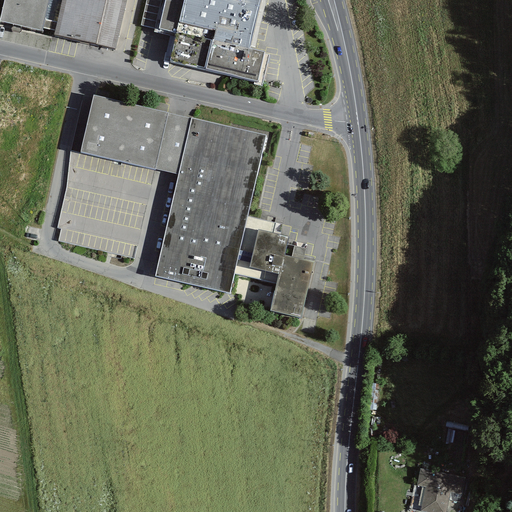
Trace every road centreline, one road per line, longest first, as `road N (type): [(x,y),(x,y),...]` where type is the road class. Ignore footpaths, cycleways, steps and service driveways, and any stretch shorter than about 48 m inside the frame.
road 1 (secondary): [(360,125),(366,284),(346,511)]
road 2 (unclassified): [(360,125),(0,48)]
road 3 (secondary): [(331,0),(360,125)]
